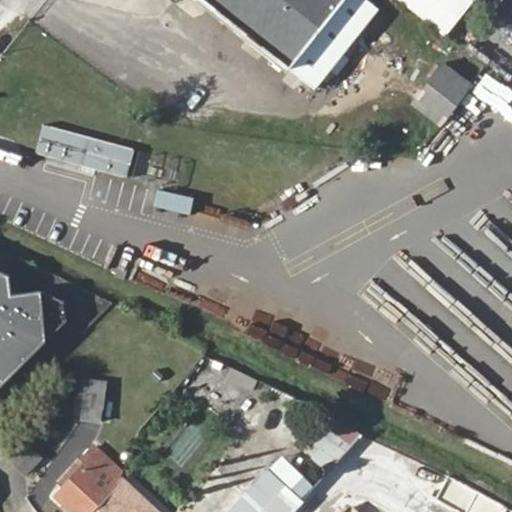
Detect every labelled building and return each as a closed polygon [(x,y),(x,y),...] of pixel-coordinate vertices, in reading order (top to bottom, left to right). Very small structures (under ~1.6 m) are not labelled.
[(208,0),(320,87),(386,8),(376,0),(208,0)] [(406,0),(452,38),(482,1),(480,0),(406,0)] [(439,58),(411,107),(444,126),(472,77),(439,58)] [(127,179),(136,149),(45,121),(36,151),(127,179)] [(0,386),(67,322),(64,303),(41,292),(12,295),(10,276),(0,270),(0,386)] [(86,370),(83,411),(102,412),(107,372),(86,370)] [(341,419),(332,430),(349,445),(359,434),(341,419)] [(86,461),(81,467),(86,472),(92,465),(109,481),(118,489),(131,477),(128,475),(128,469),(120,460),(98,440),(83,458),(86,461)] [(266,460),(218,511),(285,511),(302,493),(266,460)] [(57,494),(74,511),(83,511),(109,481),(92,465),(86,472),(81,467),(57,494)] [(109,481),(83,511),(173,511),(204,511),(209,507),(195,492),(192,498),(179,485),(174,491),(152,470),(142,481),(146,484),(130,500),(118,489),(109,481)] [(449,478),(439,497),(469,511),(478,493),(449,478)]
